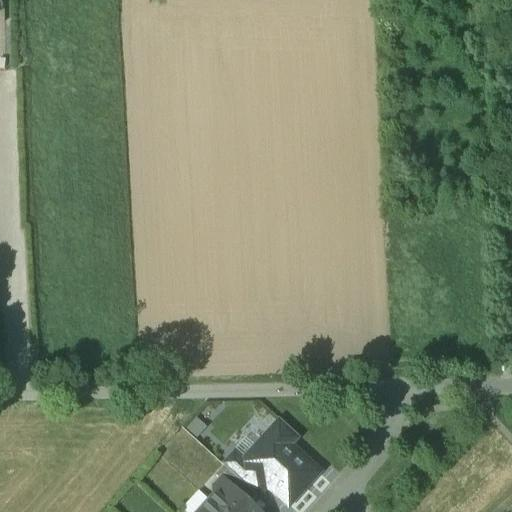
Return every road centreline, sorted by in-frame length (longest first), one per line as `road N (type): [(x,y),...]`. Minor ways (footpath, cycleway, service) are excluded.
road 1 (residential): [(401,389),(0,398)]
road 2 (residential): [(333,511),(373,461),(401,389)]
